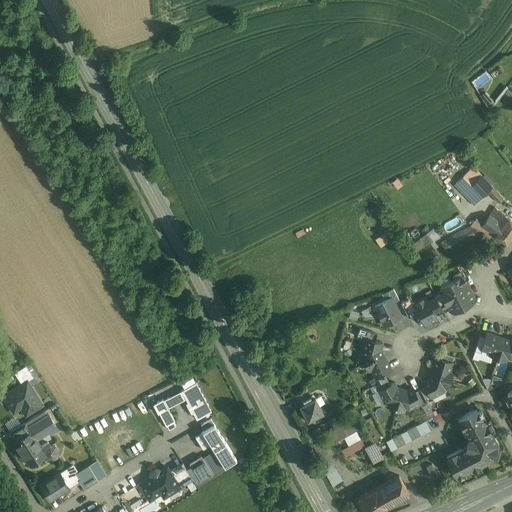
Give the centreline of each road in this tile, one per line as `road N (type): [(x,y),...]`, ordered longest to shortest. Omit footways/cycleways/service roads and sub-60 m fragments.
road 1 (secondary): [(326,511),(50,0)]
road 2 (residential): [(511,249),(487,280),(483,312),(410,344)]
